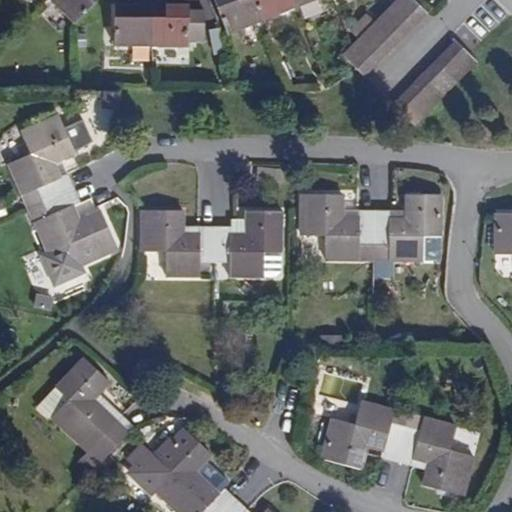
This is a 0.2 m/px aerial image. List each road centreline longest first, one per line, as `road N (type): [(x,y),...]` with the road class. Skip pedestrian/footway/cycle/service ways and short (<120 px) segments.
road 1 (residential): [(121,166),(148,149),(238,146),(439,154),(476,164)]
road 2 (residential): [(476,164),(464,294),(511,358)]
road 3 (residential): [(384,511),(269,451)]
